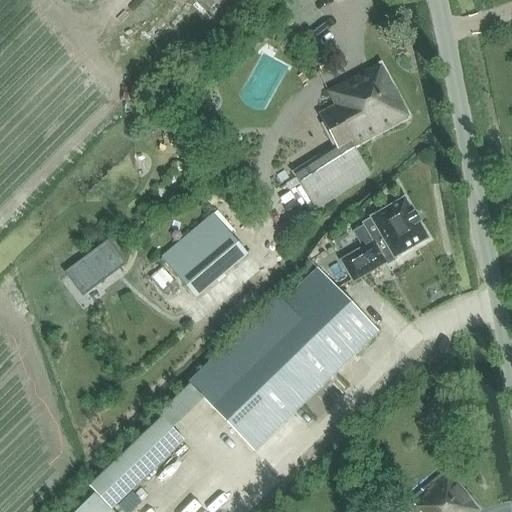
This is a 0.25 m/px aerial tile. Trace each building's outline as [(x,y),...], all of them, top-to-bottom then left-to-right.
[(229,0),(228,0),(187,0),(188,0),(205,17),(215,5),(220,9),(229,0)] [(313,162),(309,155),(306,150),(285,163),(292,174),(294,177),(293,178),(315,213),(329,203),(370,176),(354,149),(410,120),(381,63),(353,79),(327,93),(334,106),(317,115),(336,147),(313,162)] [(373,244),(341,262),(354,285),(387,265),(388,267),(397,262),(396,260),(430,241),(406,199),(362,224),(373,244)] [(161,258),(195,300),(247,256),(213,215),(161,258)] [(150,249),(157,256),(169,246),(162,238),(150,249)] [(255,452),(379,332),(318,267),(282,302),(277,297),(188,384),(204,401),(210,406),(255,452)] [(88,487),(111,511),(184,442),(161,418),(88,487)] [(198,472),(209,466),(197,446),(186,452),(198,472)] [(157,474),(176,495),(195,478),(185,467),(184,468),(175,458),(157,474)] [(481,511),(482,511),(446,468),(443,470),(444,472),(409,499),(403,505),(409,511),(481,511)] [(129,499),(137,506),(149,494),(141,486),(129,499)] [(75,511),(112,511),(94,494),(75,511)] [(187,511),(215,511),(203,498),(188,511),(187,511)] [(145,511),(166,511),(169,509),(162,500),(145,511)]
